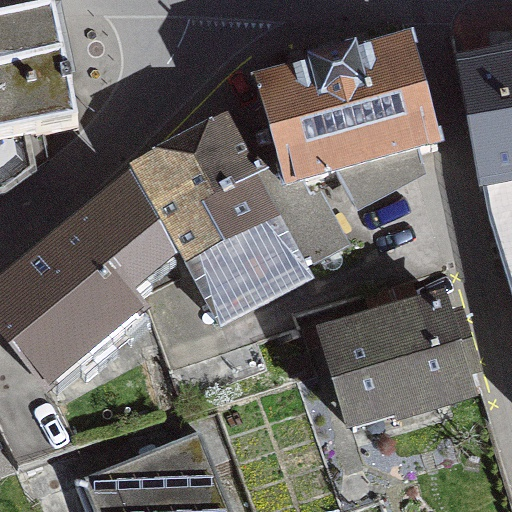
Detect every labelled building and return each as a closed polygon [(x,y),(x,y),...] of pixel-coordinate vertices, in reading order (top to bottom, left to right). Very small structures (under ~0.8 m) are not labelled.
[(0,194),(3,194),(47,163),(42,136),(77,129),(53,14),(0,24),(0,194)] [(419,155),(437,150),(408,47),(353,62),(352,56),(311,67),(313,73),(257,88),(262,106),(234,122),(262,173),(253,178),(301,269),(340,248),(313,196),(310,198),(303,186),(335,178),(355,213),(423,175),(419,155)] [(511,55),(510,59),(457,69),(480,191),(511,297),(511,55)] [(220,328),(308,281),(301,269),(253,178),(262,173),(234,122),(136,173),(220,328)] [(118,290),(172,260),(133,189),(126,188),(0,293),(0,331),(48,390),(138,316),(118,290)] [(417,313),(409,288),(368,301),(376,325),(359,330),(357,321),(329,329),(332,339),(324,341),(346,413),(393,399),(398,418),(468,397),(462,378),(475,374),(460,322),(446,325),(440,306),(417,313)] [(266,370),(256,342),(168,372),(179,401),(266,370)] [(230,511),(199,434),(80,482),(91,511),(230,511)]
